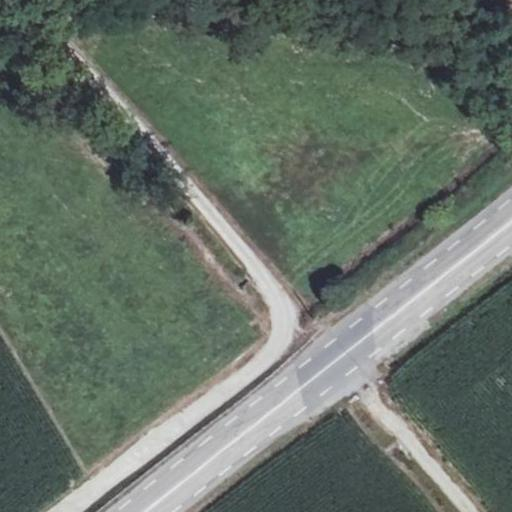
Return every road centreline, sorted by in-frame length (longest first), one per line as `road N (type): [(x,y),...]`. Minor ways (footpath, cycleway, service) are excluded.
road 1 (secondary): [(511,219),(146,511)]
road 2 (residential): [(5,0),(279,300)]
road 3 (track): [(71,511),(275,355),(286,320),(279,300)]
road 4 (track): [(333,364),(461,511)]
